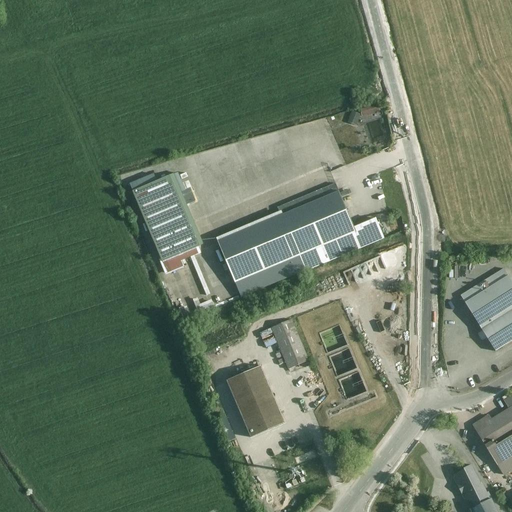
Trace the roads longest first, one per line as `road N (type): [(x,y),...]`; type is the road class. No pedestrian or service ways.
road 1 (residential): [(371,0),(425,205),(431,263),(421,408)]
road 2 (track): [(0,62),(210,0)]
road 3 (residential): [(421,408),(346,511)]
